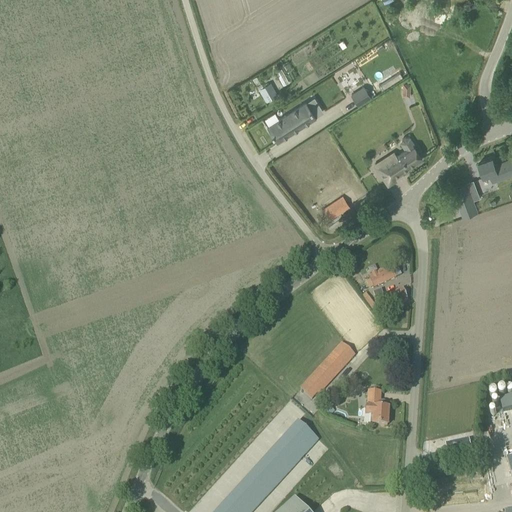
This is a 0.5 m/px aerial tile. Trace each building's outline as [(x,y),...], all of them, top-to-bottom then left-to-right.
[(382,90),(402,77),(399,72),(379,86),(382,90)] [(278,95),(277,94),(271,83),(270,82),(263,87),(258,89),(265,102),(278,95)] [(411,83),(402,83),(401,96),(410,97),(411,83)] [(350,96),(357,107),(371,99),(363,87),(350,96)] [(276,143),(315,118),(306,102),(267,127),(276,143)] [(404,150),(377,169),(388,185),(395,180),(394,178),(422,159),(412,145),(415,144),(410,136),(405,136),(401,139),(399,143),(404,150)] [(511,159),(496,165),(493,158),(478,164),(483,177),(497,172),(499,177),(511,171),(511,159)] [(452,188),(458,205),(473,200),(467,182),(452,188)] [(349,206),(343,196),(323,209),(329,220),(349,206)] [(373,288),(395,278),(401,275),(396,266),(391,268),(390,266),(368,276),(370,280),(373,287),(373,288)] [(374,299),(378,312),(407,301),(403,289),(374,299)] [(317,394),(318,395),(349,361),(354,356),(355,355),(342,344),(306,384),(317,394)] [(372,425),(387,426),(387,424),(389,424),(389,419),(388,418),(388,409),(386,408),(386,406),(382,402),(380,401),(380,393),(368,392),(367,408),(368,408),(368,415),(370,415),(369,424),(372,425)] [(511,396),(500,399),(503,411),(511,408),(511,396)] [(329,406),(323,412),(329,418),(335,412),(329,406)] [(298,421),(217,511),(254,511),(318,440),(298,421)] [(437,506),(486,503),(484,483),(436,486),(437,506)] [(306,511),(294,499),(279,511),(306,511)]
